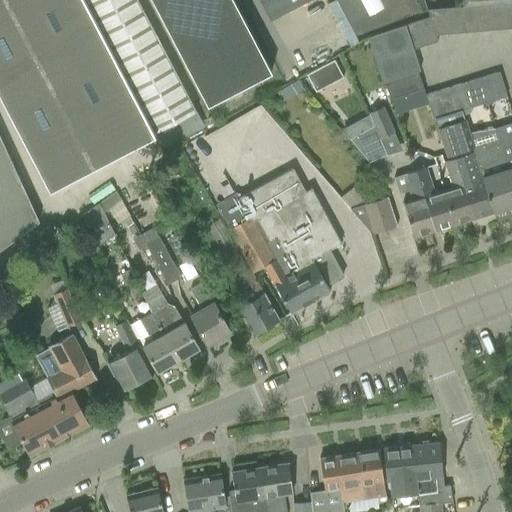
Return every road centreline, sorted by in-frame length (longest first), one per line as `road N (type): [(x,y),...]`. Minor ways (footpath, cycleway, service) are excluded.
road 1 (residential): [(0,511),(424,330)]
road 2 (residential): [(485,511),(457,407),(424,330)]
